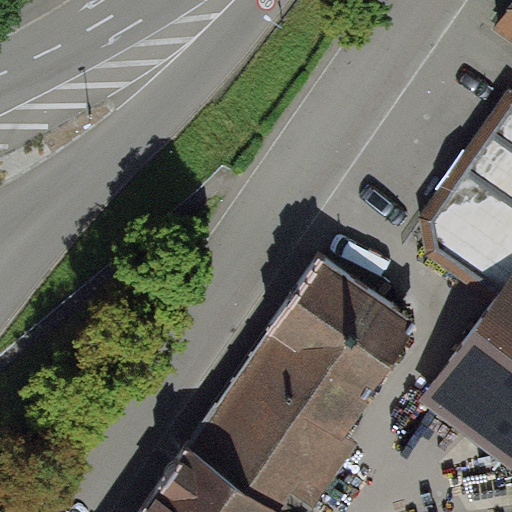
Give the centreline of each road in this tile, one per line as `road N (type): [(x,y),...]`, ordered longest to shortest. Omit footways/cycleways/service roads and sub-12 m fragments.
road 1 (residential): [(421,0),(78,511)]
road 2 (primary): [(66,183),(147,111),(229,0)]
road 3 (primary): [(146,0),(0,79)]
road 4 (primary): [(0,284),(66,183)]
